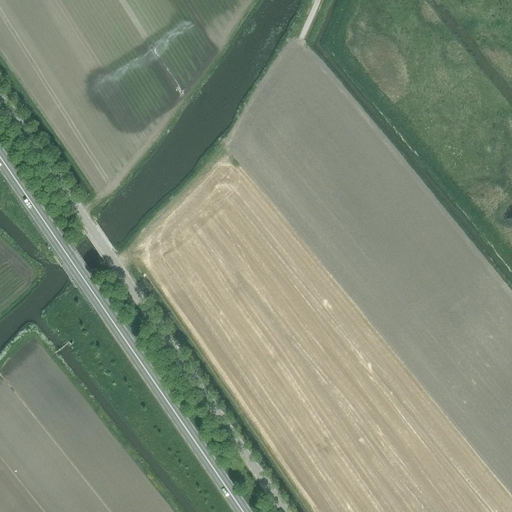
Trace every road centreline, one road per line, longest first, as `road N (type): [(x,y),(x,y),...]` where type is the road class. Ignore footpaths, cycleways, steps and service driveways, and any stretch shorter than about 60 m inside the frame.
road 1 (unclassified): [(279,511),(0,94)]
road 2 (primary): [(242,511),(0,155)]
road 3 (track): [(117,264),(232,136),(298,41)]
